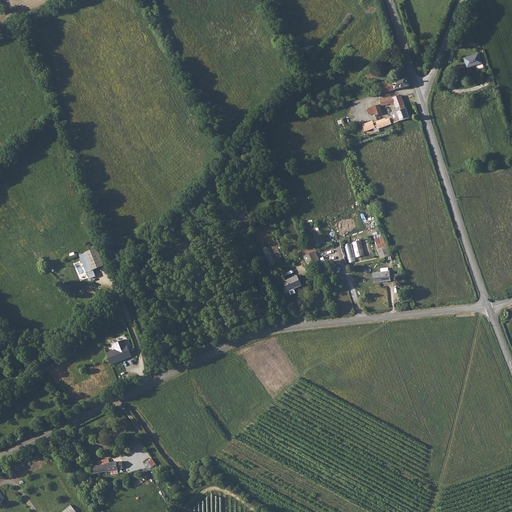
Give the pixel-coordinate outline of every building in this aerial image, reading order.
[(479,54),(464,58),(467,67),(482,63),(479,54)] [(390,69),(377,73),(380,83),(377,83),(378,87),(381,86),(383,94),(410,86),(408,79),(402,80),(401,76),(393,78),(390,69)] [(370,85),(368,76),(362,81),(364,87),(370,85)] [(391,105),(392,109),(405,106),(401,96),(381,100),(382,107),(391,105)] [(379,106),(368,109),(371,118),(382,115),(379,106)] [(405,106),(392,109),(396,118),(392,120),(393,124),(409,119),(405,106)] [(386,121),(386,120),(374,124),(375,127),(378,127),(379,129),(388,126),(386,121)] [(362,240),(353,243),(357,257),(366,255),(362,240)] [(350,263),(356,261),(352,243),(345,245),(350,263)] [(378,247),(376,248),(381,260),(390,257),(386,243),(377,246),(378,247)] [(270,266),(276,264),(269,247),(263,249),(270,266)] [(86,254),(93,271),(106,266),(99,249),(86,254)] [(316,252),(309,255),(314,267),(321,264),(316,252)] [(80,256),(87,274),(93,271),(86,254),(80,256)] [(309,255),(304,258),(308,269),(314,267),(309,255)] [(382,274),(373,275),(374,284),(392,282),(390,273),(389,273),(388,268),(381,269),(382,274)] [(298,277),(284,283),(288,293),(303,287),(298,277)] [(107,354),(111,366),(132,358),(125,341),(114,346),(116,351),(107,354)] [(143,462),(147,468),(144,469),(148,477),(160,470),(153,457),(143,462)] [(105,470),(105,472),(118,470),(118,468),(122,468),(123,468),(122,465),(122,463),(122,461),(116,462),(116,461),(109,462),(108,458),(96,460),(97,464),(93,465),(95,472),(105,470)] [(22,459),(13,465),(17,471),(26,465),(22,459)] [(156,484),(141,492),(143,496),(158,489),(156,484)]
